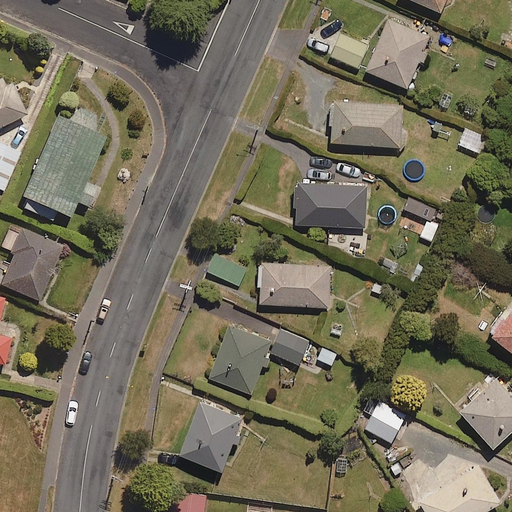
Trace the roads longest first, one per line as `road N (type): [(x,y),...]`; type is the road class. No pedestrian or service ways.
road 1 (tertiary): [(222,79),(102,365),(78,511)]
road 2 (residential): [(222,79),(37,0)]
